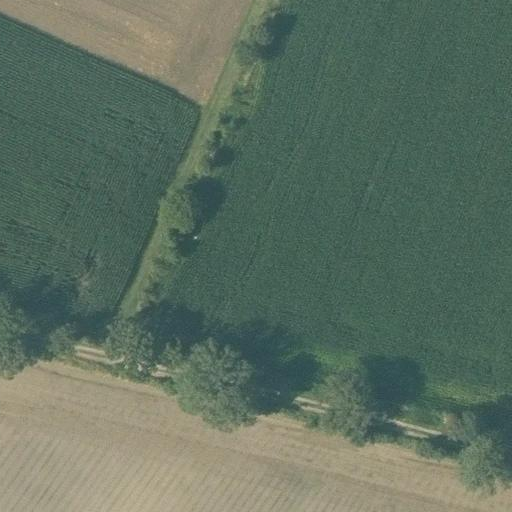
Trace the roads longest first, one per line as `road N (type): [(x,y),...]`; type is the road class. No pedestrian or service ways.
road 1 (track): [(0,333),(511,459)]
road 2 (unknown): [(106,357),(260,0)]
